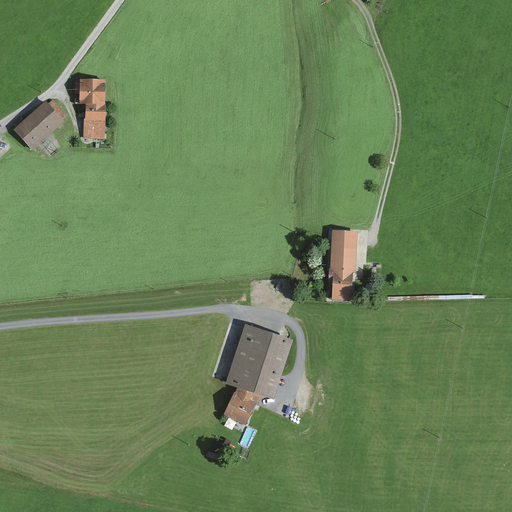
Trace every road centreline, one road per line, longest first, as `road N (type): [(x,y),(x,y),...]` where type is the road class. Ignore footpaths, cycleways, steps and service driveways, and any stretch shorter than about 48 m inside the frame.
road 1 (track): [(295,392),(299,329),(276,317),(236,310),(0,326)]
road 2 (track): [(370,246),(400,126),(368,15),(355,0)]
road 3 (track): [(0,125),(60,83),(121,0)]
